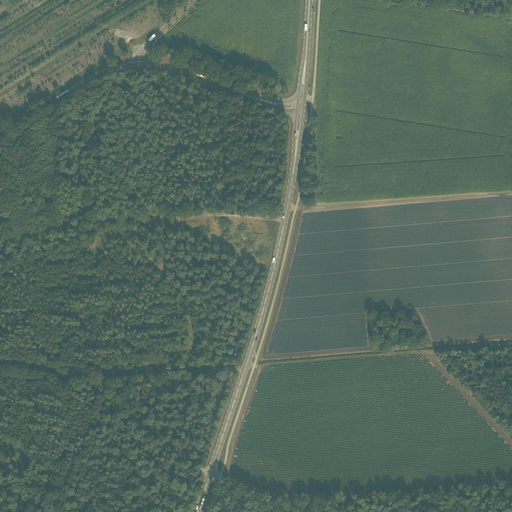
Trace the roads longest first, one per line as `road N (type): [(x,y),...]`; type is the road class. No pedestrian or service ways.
road 1 (track): [(95,386),(122,374),(511,343)]
road 2 (primary): [(210,472),(263,312),(297,135)]
road 3 (track): [(283,221),(205,215),(81,224),(0,248)]
road 4 (unclassified): [(210,472),(86,381),(0,367)]
road 5 (track): [(511,192),(286,208)]
road 6 (tertiary): [(0,134),(109,68),(135,64)]
road 7 (tertiary): [(135,64),(272,103)]
